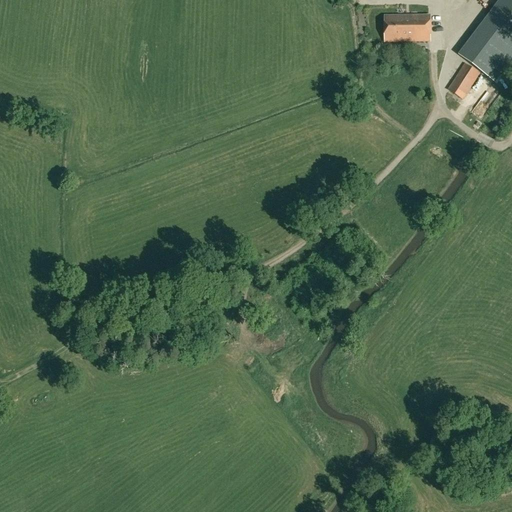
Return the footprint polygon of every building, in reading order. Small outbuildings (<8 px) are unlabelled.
[(511,0),(502,0),(459,56),(494,83),(511,59),(511,0)] [(428,15),(386,16),(386,28),(407,28),(407,29),(408,41),(429,41),(428,15)] [(407,29),(386,28),(386,42),(408,41),(407,29)] [(438,43),(446,41),(445,35),(436,38),(438,43)] [(465,64),(448,90),(463,100),(480,74),(465,64)]
